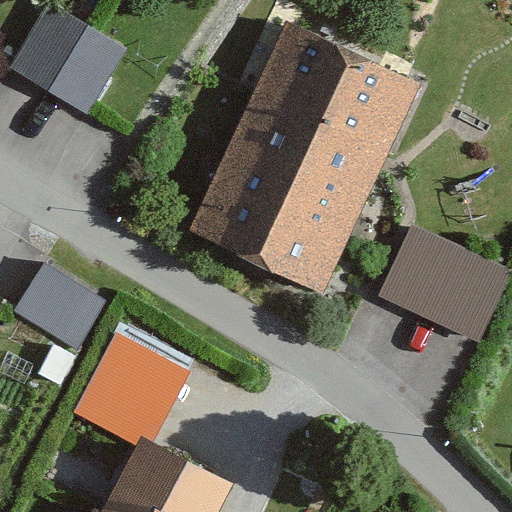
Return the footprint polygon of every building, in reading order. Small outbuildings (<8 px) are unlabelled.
[(116,53),(44,9),(7,70),(79,114),(116,53)] [(178,234),(308,297),(409,90),(278,27),(178,234)] [(373,299),(467,345),(500,279),(405,233),(373,299)] [(94,302),(36,266),(8,312),(67,347),(94,302)] [(209,511),(222,490),(132,442),(94,511),(209,511)]
